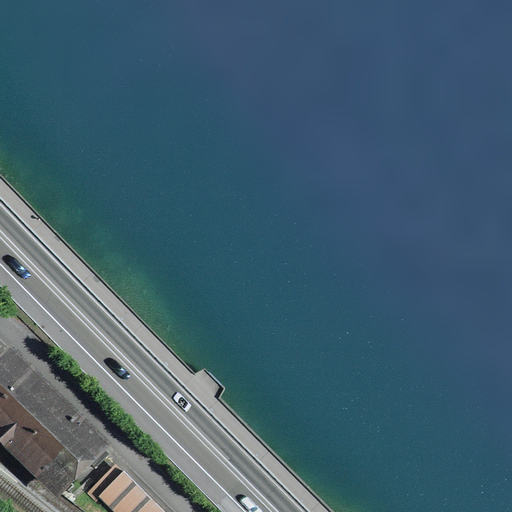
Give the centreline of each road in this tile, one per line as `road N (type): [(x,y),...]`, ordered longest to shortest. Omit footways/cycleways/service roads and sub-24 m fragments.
road 1 (primary): [(275,511),(0,231)]
road 2 (unclassified): [(0,324),(184,511)]
